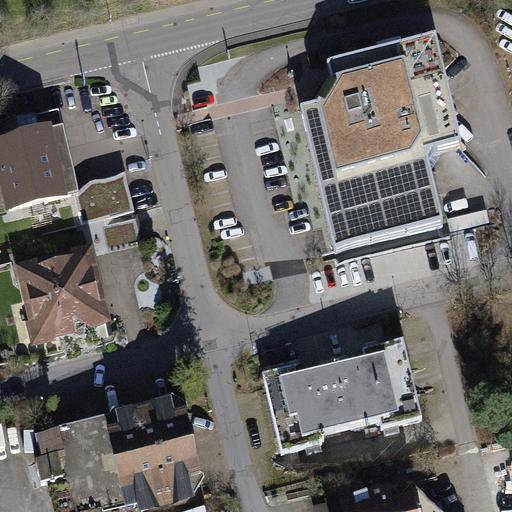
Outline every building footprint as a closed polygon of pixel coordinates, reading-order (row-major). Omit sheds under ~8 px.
[(318,113),(297,116),(325,228),(333,260),(441,237),(422,163),(458,156),(453,136),(431,47),(324,74),(329,92),(318,113)] [(3,145),(0,145),(0,192),(6,218),(69,203),(68,200),(74,198),(78,197),(77,193),(58,114),(4,127),(3,145)] [(78,197),(74,198),(81,226),(135,215),(126,176),(90,185),(77,193),(78,197)] [(141,244),(136,220),(103,228),(109,251),(141,244)] [(93,253),(17,270),(30,325),(27,326),(32,348),(56,343),(55,341),(75,336),(72,321),(92,333),(110,329),(93,253)] [(301,370),(261,379),(279,458),(310,451),(308,443),(377,426),(379,436),(420,426),(401,345),(360,355),(362,365),(303,379),(301,370)] [(109,426),(36,442),(52,511),(181,511),(195,509),(194,504),(205,488),(204,484),(200,482),(186,422),(188,419),(187,415),(173,406),(162,408),(159,414),(129,421),(123,417),(113,419),(109,426)] [(436,511),(412,489),(400,502),(404,506),(417,503),(418,511),(436,511)] [(418,511),(417,503),(404,506),(400,502),(392,492),(314,509),(314,511),(418,511)]
